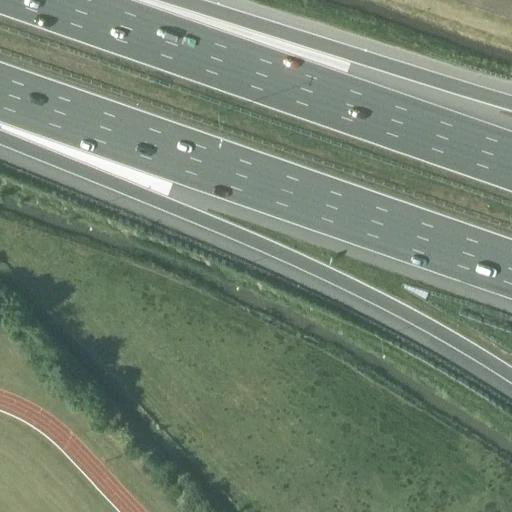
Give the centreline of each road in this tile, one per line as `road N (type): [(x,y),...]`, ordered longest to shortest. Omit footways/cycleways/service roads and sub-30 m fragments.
road 1 (motorway): [(0,113),(165,204),(403,315),(511,380)]
road 2 (motorway): [(0,90),(511,267)]
road 3 (motorway): [(511,161),(46,0)]
road 4 (motorway): [(511,104),(354,55),(100,0)]
